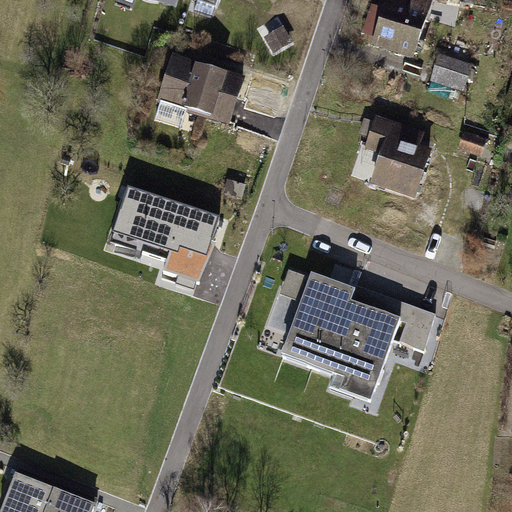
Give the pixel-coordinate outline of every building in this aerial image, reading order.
[(186,0),(144,0),(182,13),(186,0)] [(224,0),(193,0),(192,4),(220,13),(224,0)] [(421,0),(420,6),(392,0),(389,0),(388,9),(375,7),(369,36),(384,39),(382,51),(431,61),(444,0),(421,0)] [(480,69),(441,58),(433,85),(473,95),(480,69)] [(251,85),(181,61),(165,107),(235,131),(251,85)] [(433,139),(383,122),(372,153),(387,157),(376,189),(425,205),(443,153),(430,149),(433,139)] [(492,143),(466,135),(460,154),(486,162),(492,143)] [(221,220),(130,191),(113,245),(168,262),(164,275),(203,287),(216,244),(213,243),(221,220)] [(356,293),(315,278),(285,358),(337,377),(332,390),(358,399),(362,387),(377,393),(407,311),(372,298),(367,310),(352,304),(356,293)] [(4,511),(50,511),(57,494),(34,485),(36,477),(21,471),(4,511)] [(79,502),(57,494),(50,511),(95,511),(99,501),(82,494),(79,502)]
